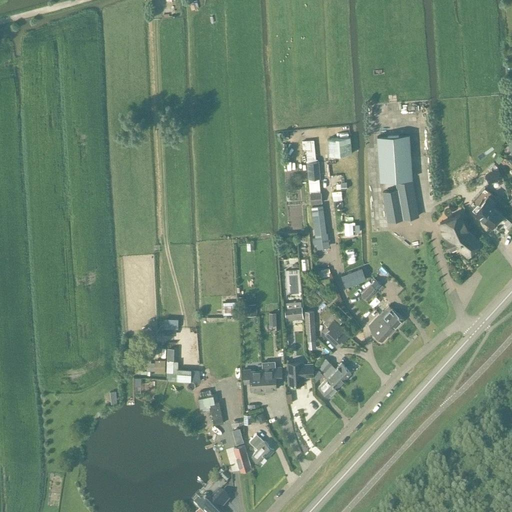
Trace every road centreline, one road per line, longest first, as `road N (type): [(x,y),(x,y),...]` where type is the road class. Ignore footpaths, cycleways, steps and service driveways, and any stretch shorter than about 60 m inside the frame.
road 1 (residential): [(273,511),(428,347),(455,327),(480,325)]
road 2 (tertiary): [(310,511),(480,325)]
